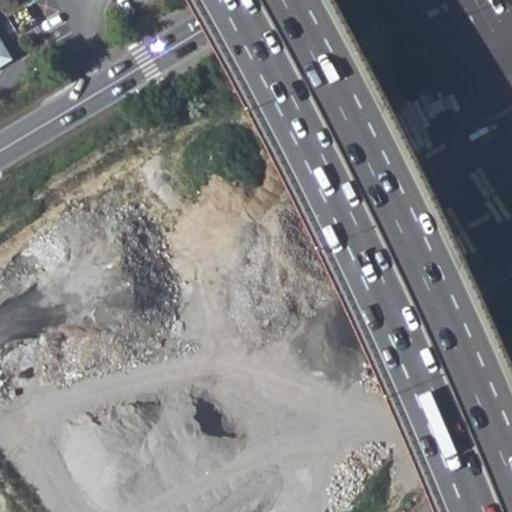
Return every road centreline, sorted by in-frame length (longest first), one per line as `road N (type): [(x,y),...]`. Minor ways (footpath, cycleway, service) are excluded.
road 1 (trunk): [(235,0),(329,168),(484,511)]
road 2 (trunk): [(511,416),(385,145),(303,0)]
road 3 (primary): [(0,150),(252,0)]
